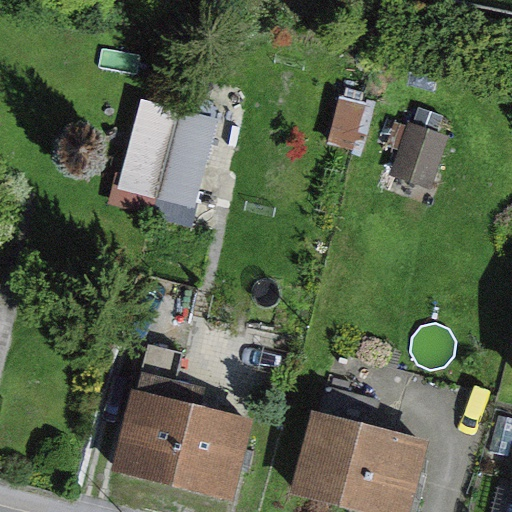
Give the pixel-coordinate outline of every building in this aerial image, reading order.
[(207,208),(229,118),(152,99),(130,186),(124,185),(119,204),(188,221),(192,204),(207,208)] [(402,174),(444,188),(461,136),(420,122),(402,174)] [(336,385),(329,411),(387,425),(393,399),(336,385)] [(246,499),(266,417),(143,387),(123,469),(246,499)] [(329,411),(324,409),(302,494),(374,511),(423,511),(442,439),(387,425),(329,411)]
